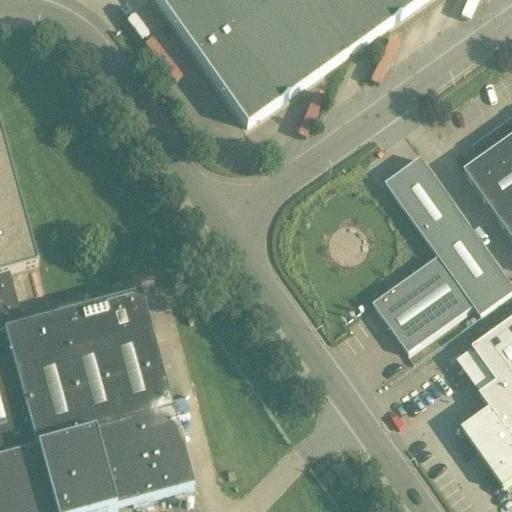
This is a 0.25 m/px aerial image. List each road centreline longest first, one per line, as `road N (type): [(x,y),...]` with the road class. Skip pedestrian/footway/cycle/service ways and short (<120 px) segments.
road 1 (unclassified): [(511,24),(223,231)]
road 2 (unclassified): [(422,511),(223,231)]
road 3 (unclassified): [(58,0),(86,24),(223,231)]
